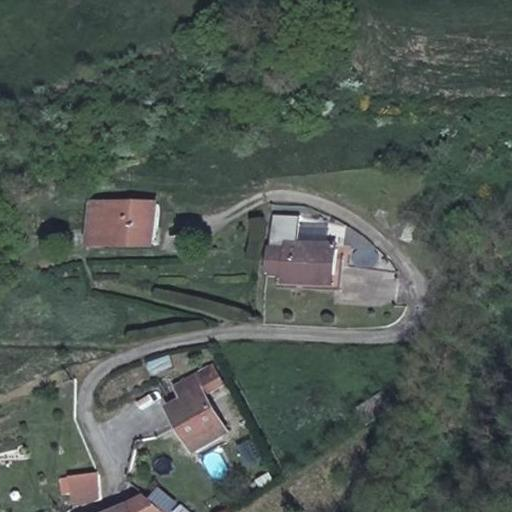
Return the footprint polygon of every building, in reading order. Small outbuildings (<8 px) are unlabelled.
[(158,205),(93,204),(91,245),(156,247),(158,205)] [(274,214),(270,276),(286,277),(285,284),(337,286),(339,245),(300,244),(301,215),(274,214)] [(418,220),(410,217),(403,238),(412,240),(418,220)] [(222,385),(212,366),(196,376),(207,394),(222,385)] [(196,376),(177,388),(185,400),(171,410),(196,452),(230,430),(207,394),(196,376)] [(369,426),(393,410),(385,396),(360,410),(369,426)] [(216,450),(202,458),(216,482),(230,474),(216,450)] [(76,479),(76,507),(98,501),(99,477),(76,479)] [(164,511),(145,496),(112,511),(164,511)]
